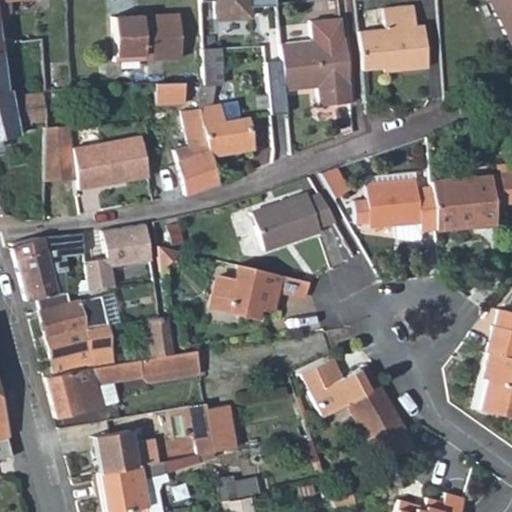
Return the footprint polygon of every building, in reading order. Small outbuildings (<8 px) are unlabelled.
[(191,0),(192,3),(203,2),(204,19),(245,16),(244,2),(264,1),(264,0),(191,0)] [(511,0),(483,0),(509,53),(511,51),(511,0)] [(380,33),(356,35),(358,71),(389,68),(390,73),(425,70),(422,28),(409,29),(407,4),(378,6),(380,33)] [(170,15),(100,19),(103,63),(172,59),(170,15)] [(307,42),(275,45),(279,93),(303,92),(303,86),(312,86),(314,108),(346,105),(339,40),(337,40),(335,20),(305,22),(307,42)] [(0,21),(0,55),(8,55),(9,43),(8,21),(0,21)] [(219,27),(197,27),(199,54),(219,54),(219,27)] [(219,54),(199,54),(197,85),(201,109),(209,154),(247,149),(244,117),(237,117),(234,102),(217,103),(214,85),(218,85),(219,54)] [(178,108),(179,85),(151,85),(151,108),(178,108)] [(0,140),(15,137),(5,93),(0,93),(0,140)] [(24,125),(43,126),(44,107),(43,96),(25,95),(24,125)] [(171,152),(182,196),(183,196),(213,182),(209,154),(201,109),(184,111),(189,141),(184,142),(186,148),(171,152)] [(40,182),(74,183),(75,147),(76,132),(43,130),(40,182)] [(137,137),(75,147),(74,183),(73,190),(144,178),(137,137)] [(348,190),(336,168),(316,175),(330,199),(348,190)] [(511,195),(509,178),(486,180),(426,186),(427,189),(431,234),(454,232),(453,225),(473,223),(474,230),(490,228),(489,210),(511,207),(511,195)] [(365,228),(366,234),(392,231),(393,245),(418,248),(417,236),(431,234),(427,189),(413,190),(412,185),(362,190),(364,207),(350,207),(351,229),(365,228)] [(313,228),(329,223),(314,197),(303,199),(302,195),(247,211),(258,249),(314,234),(313,228)] [(454,232),(474,230),(473,223),(453,225),(454,232)] [(143,224),(99,231),(105,260),(106,267),(149,262),(143,224)] [(78,253),(75,234),(50,238),(51,257),(78,253)] [(54,294),(39,239),(33,238),(8,245),(21,301),(34,298),(54,294)] [(158,273),(177,253),(154,247),(158,273)] [(106,267),(105,260),(81,263),(86,292),(111,288),(106,267)] [(302,301),(306,285),(234,267),(231,284),(215,280),(208,311),(234,318),(237,313),(252,317),(254,312),(268,316),(271,303),(264,298),(266,293),(302,301)] [(34,298),(42,339),(102,327),(98,301),(66,307),(63,293),(54,294),(34,298)] [(112,298),(98,301),(102,327),(108,326),(118,324),(112,298)] [(511,316),(493,312),(488,331),(487,330),(480,357),(483,358),(479,373),(484,374),(474,413),(511,421),(511,316)] [(144,319),(149,357),(172,353),(165,315),(144,319)] [(115,364),(108,326),(102,327),(42,339),(49,376),(115,364)] [(195,369),(193,350),(172,353),(149,357),(115,364),(49,376),(41,377),(52,418),(113,408),(109,383),(140,377),(141,379),(195,369)] [(316,419),(342,406),(376,386),(363,367),(338,379),(327,361),(295,377),(316,419)] [(388,408),(376,386),(342,406),(354,427),(388,408)] [(181,407),(189,444),(192,456),(210,453),(199,409),(197,404),(181,407)] [(219,404),(199,409),(210,453),(231,449),(219,404)] [(401,430),(388,408),(354,427),(366,450),(401,430)] [(0,458),(11,457),(0,416),(0,458)] [(401,430),(366,450),(369,454),(412,450),(401,430)] [(87,437),(93,475),(154,464),(149,438),(125,442),(124,432),(87,437)] [(164,448),(166,461),(192,456),(189,444),(164,448)] [(193,463),(192,456),(166,461),(154,464),(93,475),(100,511),(114,511),(141,507),(136,479),(159,475),(193,463)] [(222,511),(254,511),(250,474),(219,478),(222,511)] [(141,507),(141,511),(155,511),(151,492),(154,484),(161,483),(159,475),(136,479),(141,507)] [(457,511),(461,500),(442,494),(440,503),(424,499),(420,511),(410,510),(411,504),(396,501),(392,511),(457,511)]
